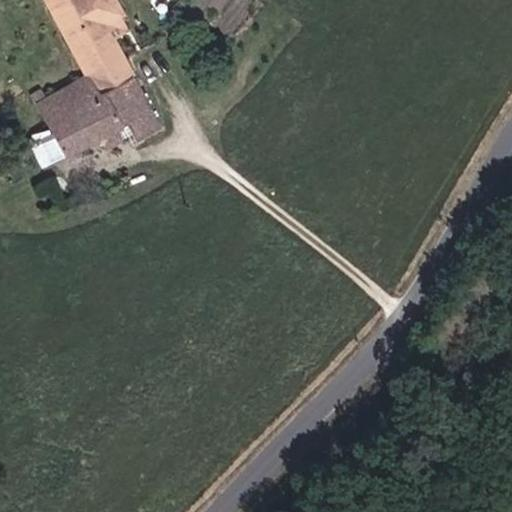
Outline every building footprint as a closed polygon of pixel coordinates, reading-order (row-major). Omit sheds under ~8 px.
[(47,0),(52,8),(69,0),(47,0)] [(119,21),(123,18),(114,0),(69,0),(52,8),(84,66),(88,73),(102,94),(134,77),(112,35),(108,27),(119,21)] [(119,21),(108,27),(112,35),(124,29),(119,21)] [(32,93),(51,128),(66,157),(131,124),(141,142),(162,130),(134,77),(102,94),(88,73),(62,87),(58,81),(32,93)] [(46,167),(66,157),(51,128),(31,138),(46,167)]
